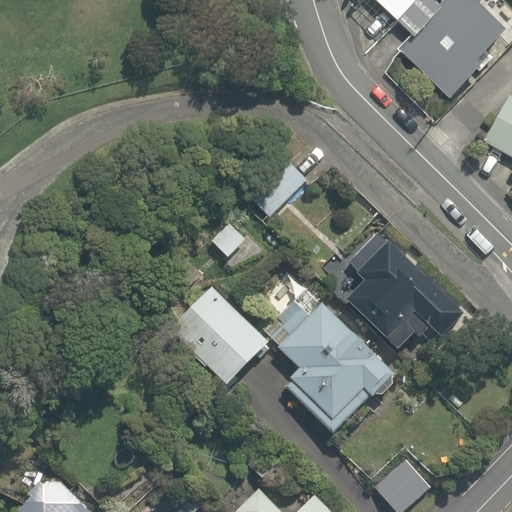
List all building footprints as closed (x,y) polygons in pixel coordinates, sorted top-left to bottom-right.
[(373,0),(413,34),(442,0),(373,0)] [(511,52),(511,34),(483,0),(481,0),(409,61),(447,107),(511,52)] [(511,161),(511,196),(509,202),(511,203),(511,120),(493,148),(511,161)] [(310,186),(285,162),(251,197),(275,222),(310,186)] [(240,224),(214,242),(230,266),(257,249),(240,224)] [(347,304),(396,351),(424,322),(455,350),(478,326),(378,230),(347,262),(368,282),(347,304)] [(209,280),(165,325),(236,394),(279,349),(209,280)] [(298,368),(281,384),(338,442),(396,384),(322,308),(280,350),(298,368)] [(405,511),(436,483),(411,457),(377,489),(399,511),(405,511)] [(95,511),(58,473),(18,511),(95,511)] [(332,511),(318,497),(303,511),(284,511),(258,486),(234,510),(235,511),(332,511)]
